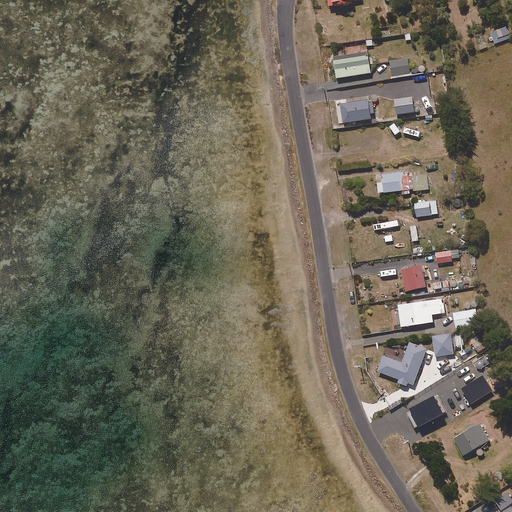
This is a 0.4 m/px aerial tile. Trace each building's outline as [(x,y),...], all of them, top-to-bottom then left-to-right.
[(348,37),(345,17),(327,20),(329,35),(340,33),(341,38),(348,37)] [(510,38),(505,26),(490,32),(494,44),(510,38)] [(486,47),(481,33),(475,35),(480,49),(486,47)] [(370,73),(367,52),(333,57),(336,78),(370,73)] [(409,74),(407,58),(390,61),(392,77),(409,74)] [(374,112),(372,99),(369,100),(369,95),(334,100),(337,123),(370,118),(370,113),(374,112)] [(414,112),(412,97),(394,99),(396,114),(414,112)] [(415,190),(431,189),(430,179),(428,179),(428,174),(408,176),(407,171),(377,173),(378,192),(401,191),(402,194),(415,193),(415,190)] [(438,214),(436,200),(415,203),(416,217),(438,214)] [(437,263),(452,261),(452,258),(460,257),(459,250),(436,252),(437,263)] [(425,286),(420,265),(401,269),(405,290),(425,286)] [(433,283),(434,289),(441,288),(441,292),(448,291),(447,281),(433,283)] [(440,313),(438,299),(397,305),(400,327),(432,322),(431,314),(440,313)] [(477,324),(475,309),(452,312),(454,327),(477,324)] [(452,354),(451,334),(433,335),(435,356),(452,354)] [(398,379),(397,382),(406,386),(407,383),(412,385),(426,349),(409,342),(401,363),(383,356),(377,371),(398,379)] [(447,401),(441,389),(430,395),(436,407),(447,401)] [(488,441),(479,424),(453,438),(463,455),(488,441)] [(511,502),(511,499),(506,490),(493,499),(501,510),(511,502)] [(502,511),(493,511),(487,502),(471,511),(511,511),(511,510),(510,507),(502,511)]
